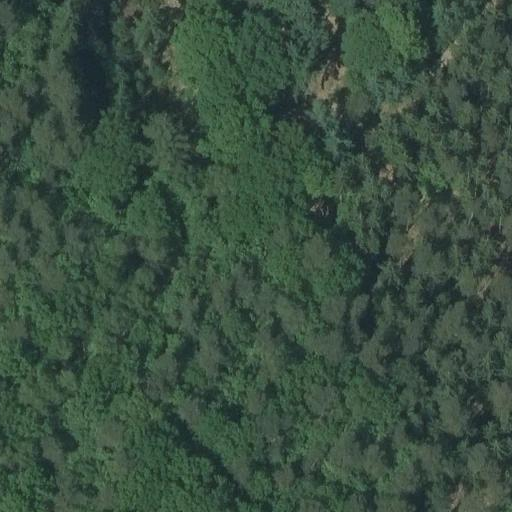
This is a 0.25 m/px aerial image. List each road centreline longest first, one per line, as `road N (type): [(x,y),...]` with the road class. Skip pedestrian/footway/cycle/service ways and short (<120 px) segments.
road 1 (track): [(258,142),(356,318),(414,456),(423,511)]
road 2 (track): [(0,415),(187,179),(229,144),(258,142)]
road 3 (track): [(258,142),(225,0)]
